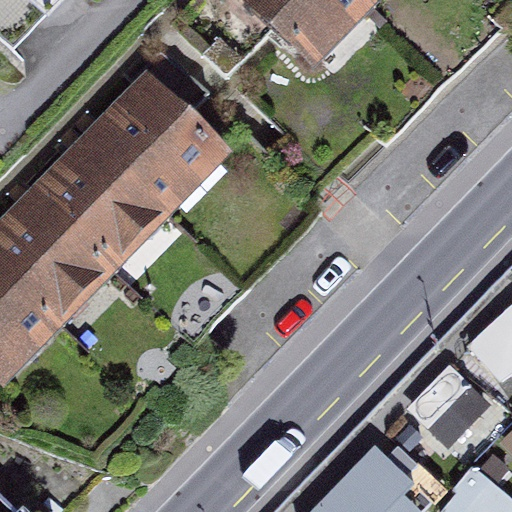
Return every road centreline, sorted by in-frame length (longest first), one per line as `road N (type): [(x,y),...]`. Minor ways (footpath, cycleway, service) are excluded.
road 1 (primary): [(511,191),(196,511)]
road 2 (residential): [(117,0),(0,120)]
